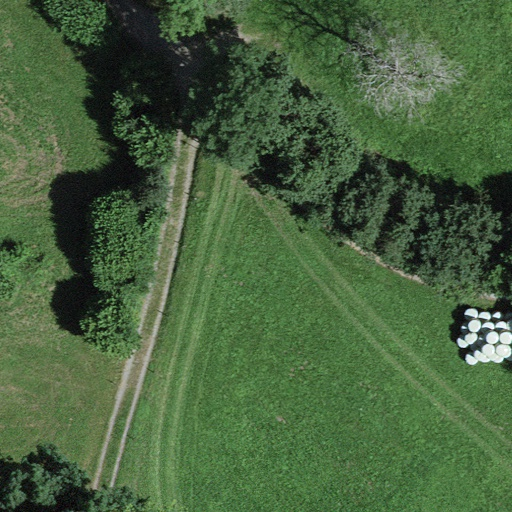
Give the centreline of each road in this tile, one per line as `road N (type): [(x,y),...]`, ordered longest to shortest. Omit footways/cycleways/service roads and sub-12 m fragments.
road 1 (track): [(193,88),(170,233),(100,511)]
road 2 (track): [(193,88),(371,234),(457,271),(511,277)]
